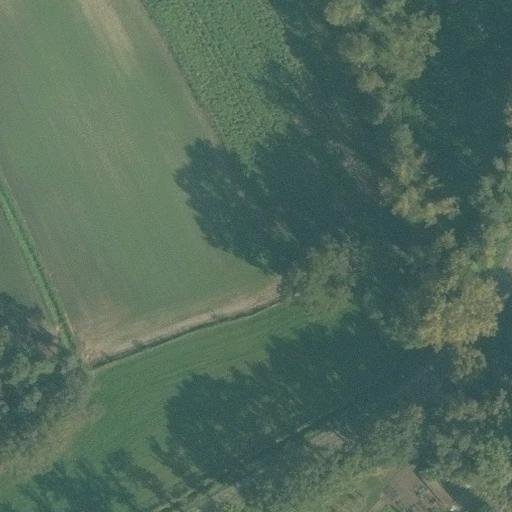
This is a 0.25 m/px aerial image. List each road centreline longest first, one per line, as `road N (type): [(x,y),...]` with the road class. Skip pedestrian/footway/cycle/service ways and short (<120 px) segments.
road 1 (tertiary): [(203,511),(399,397),(445,353),(511,265)]
road 2 (track): [(435,363),(387,235)]
road 3 (track): [(422,375),(459,422),(511,455)]
